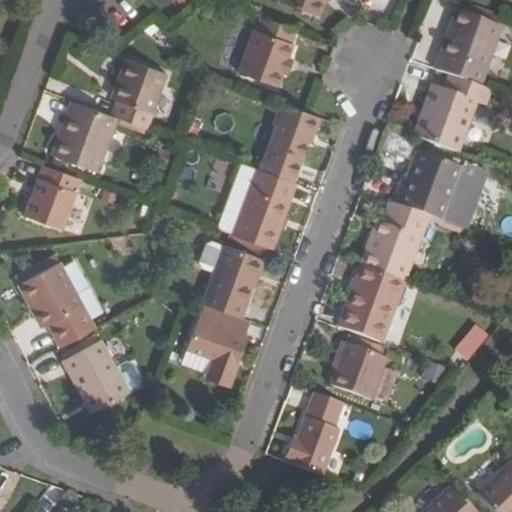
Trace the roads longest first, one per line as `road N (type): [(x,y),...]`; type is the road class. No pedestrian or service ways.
road 1 (residential): [(193,508),(202,487),(233,460),(388,44)]
road 2 (residential): [(193,508),(44,453),(0,378)]
road 3 (residential): [(0,127),(32,32),(63,0)]
